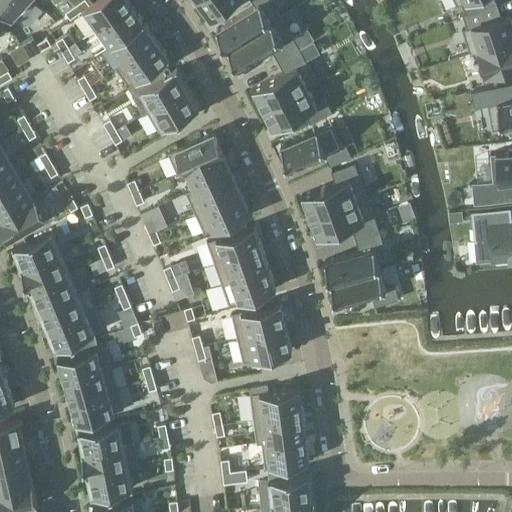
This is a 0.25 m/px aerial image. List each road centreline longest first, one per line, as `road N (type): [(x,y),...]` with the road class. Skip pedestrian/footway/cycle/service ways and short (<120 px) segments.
road 1 (residential): [(165,0),(236,107),(271,181),(332,390),(338,466),(361,479),(511,477)]
road 2 (residential): [(69,511),(48,417),(0,277)]
